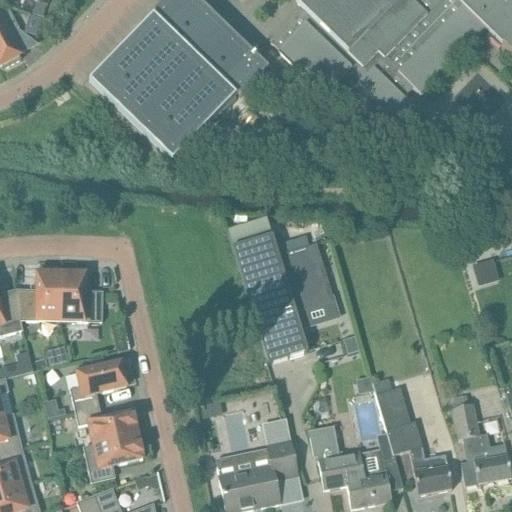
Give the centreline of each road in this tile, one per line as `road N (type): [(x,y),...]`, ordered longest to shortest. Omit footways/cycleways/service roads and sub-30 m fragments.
road 1 (residential): [(184,511),(123,254),(55,245),(0,251)]
road 2 (residential): [(0,101),(57,68),(124,0)]
